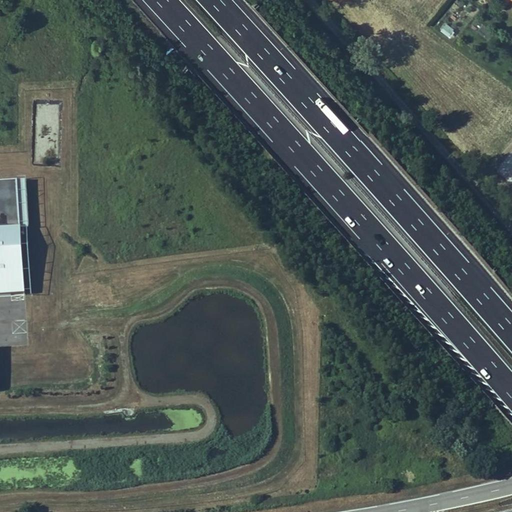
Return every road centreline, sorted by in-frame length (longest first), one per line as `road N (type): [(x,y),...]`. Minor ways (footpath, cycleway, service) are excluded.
road 1 (track): [(496,452),(73,0)]
road 2 (motorway): [(159,0),(511,392)]
road 3 (motorway): [(511,334),(212,0)]
